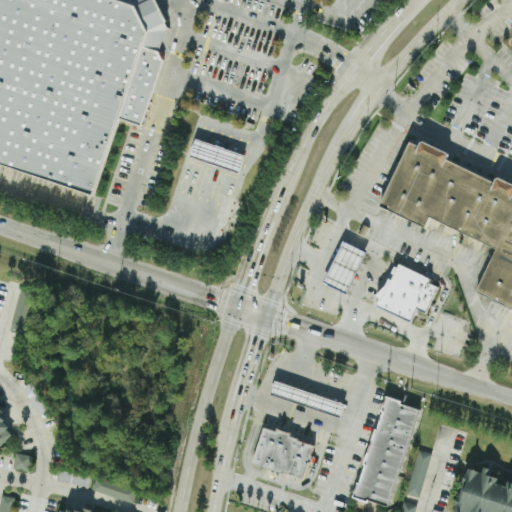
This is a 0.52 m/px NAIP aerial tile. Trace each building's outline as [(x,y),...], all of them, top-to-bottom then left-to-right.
[(0,165),(0,0),(149,0),(163,28),(152,52),(157,60),(137,126),(109,117),(83,193),(0,165)] [(191,139),(240,156),(235,175),(184,157),(191,139)] [(409,144),(511,188),(511,307),(475,290),(495,248),(429,218),(425,225),(381,205),(409,144)] [(342,238),(365,249),(345,290),(322,279),(342,238)] [(400,261),(429,275),(427,279),(436,283),(424,308),(416,304),(409,319),(379,304),(400,261)] [(10,331),(23,334),(33,292),(21,289),(10,331)] [(275,375),(344,398),(339,410),(271,387),(275,375)] [(360,476),(366,458),(363,457),(375,422),(377,423),(383,405),(380,404),(385,389),(402,394),(401,396),(422,403),(391,499),(368,491),(367,494),(352,490),(357,475),(360,476)] [(321,412),(341,418),(345,405),(325,399),(321,412)] [(0,407),(1,406),(10,414),(5,419),(16,430),(2,445),(0,443),(0,407)] [(263,420),(275,425),(276,421),(291,426),(290,429),(298,432),(298,434),(313,439),(302,472),(283,466),(283,468),(251,457),(263,420)] [(405,494),(418,498),(432,454),(419,450),(405,494)] [(13,469),(28,471),(30,456),(15,454),(13,469)] [(511,477),(511,511),(471,511),(456,507),(470,464),(511,477)] [(86,488),(89,476),(59,468),(56,480),(86,488)] [(137,490),(96,477),(92,490),(132,503),(137,490)] [(0,511),(11,511),(12,497),(0,496),(0,511)] [(414,511),(417,504),(404,500),(400,511),(414,511)]
